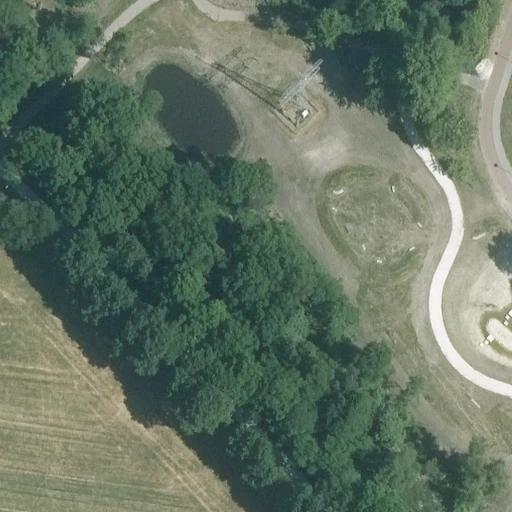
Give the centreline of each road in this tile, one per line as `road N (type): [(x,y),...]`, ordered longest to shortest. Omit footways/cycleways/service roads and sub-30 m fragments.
road 1 (unclassified): [(323,511),(0,172)]
road 2 (residential): [(511,24),(484,133),(511,199)]
